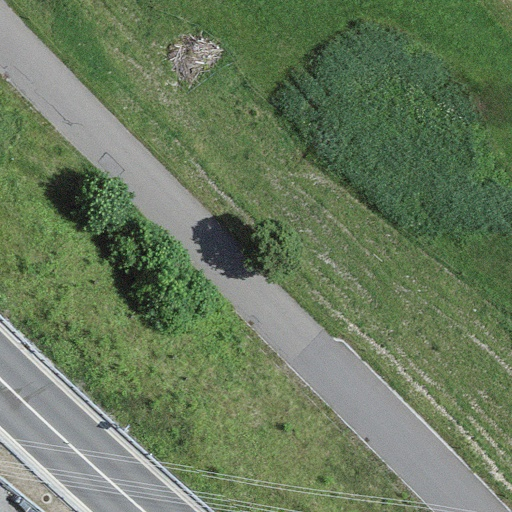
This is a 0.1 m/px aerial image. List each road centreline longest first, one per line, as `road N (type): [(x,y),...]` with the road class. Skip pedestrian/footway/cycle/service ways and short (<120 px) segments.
road 1 (unclassified): [(463,511),(0,31)]
road 2 (trunk): [(146,511),(0,377)]
